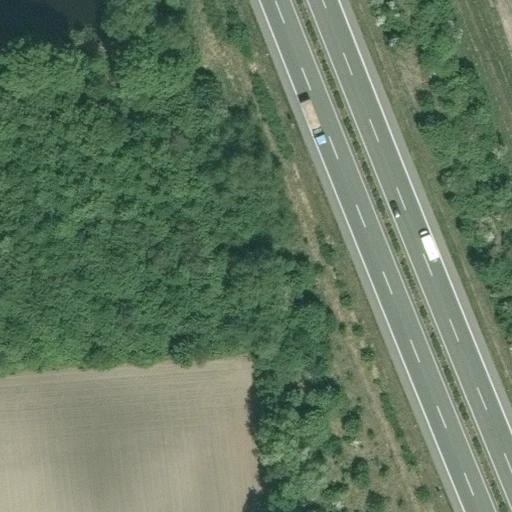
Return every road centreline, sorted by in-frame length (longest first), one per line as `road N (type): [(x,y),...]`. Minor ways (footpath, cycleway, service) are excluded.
road 1 (motorway): [(275,0),(480,511)]
road 2 (motorway): [(511,471),(323,0)]
